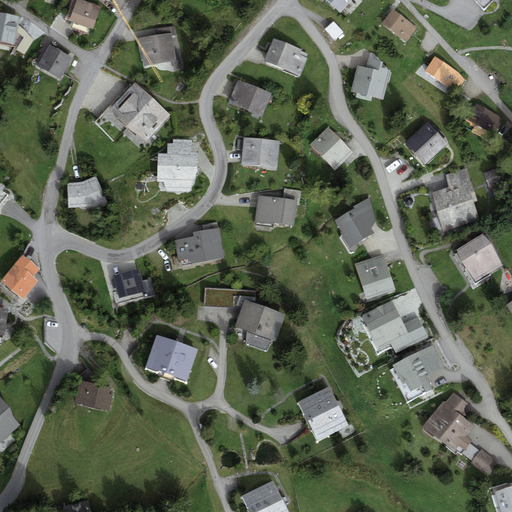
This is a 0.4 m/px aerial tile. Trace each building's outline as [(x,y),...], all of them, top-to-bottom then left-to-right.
[(100,7),(80,0),(76,0),(77,1),(74,0),(71,0),(65,19),(92,29),(100,7)] [(326,0),(340,13),(351,0),(326,0)] [(474,0),(483,9),(493,0),(474,0)] [(417,28),(392,9),(381,24),(406,42),(417,28)] [(0,40),(15,43),(19,18),(0,15),(0,40)] [(343,32),(333,21),(324,29),(334,40),(343,32)] [(158,35),(137,38),(139,52),(142,52),(144,66),(173,61),(177,61),(176,55),(173,36),(176,35),(175,26),(157,29),(158,35)] [(302,49),(273,38),(263,61),(300,76),(307,58),(306,58),(308,54),(301,51),(302,49)] [(36,67),(37,66),(60,79),(72,58),(49,45),(42,57),(38,54),(31,65),(36,67)] [(435,57),(424,71),(456,92),(465,80),(459,73),(435,57)] [(366,67),(356,65),(350,91),(383,99),(390,70),(381,68),(382,62),(368,58),(366,67)] [(271,93),(238,80),(228,103),(262,117),(268,103),(274,105),(277,97),(270,95),(271,93)] [(170,115),(134,84),(110,107),(126,126),(146,141),(170,115)] [(476,104),(467,120),(495,134),(504,118),(476,104)] [(404,143),(425,166),(448,144),(443,139),(444,137),(435,127),(433,128),(427,122),(404,143)] [(353,152),(327,127),(309,145),(335,170),(353,152)] [(277,171),(280,141),(244,138),(243,140),(238,140),(237,149),(243,150),(242,165),(261,167),(261,170),(277,171)] [(166,153),(158,153),(157,182),(163,182),(166,191),(189,192),(197,171),(197,152),(192,152),(192,140),(173,140),(173,143),(166,143),(166,153)] [(432,192),(444,230),(479,219),(474,203),(478,202),(467,168),(446,175),(449,187),(432,192)] [(495,170),(484,174),(489,188),(500,184),(495,170)] [(109,205),(96,176),(82,182),(67,183),(68,209),(90,206),(97,209),(109,205)] [(283,198),(258,195),(255,222),(255,225),(273,227),(273,224),(295,227),(297,206),(300,207),(302,191),(284,188),(283,198)] [(353,206),(354,209),(334,221),(342,231),(340,232),(350,249),(374,233),(371,229),(376,220),(370,198),(353,206)] [(194,237),(175,241),(179,260),(181,260),(182,267),(225,259),(220,227),(218,227),(217,222),(202,225),(203,231),(193,233),(194,237)] [(483,233),(456,250),(461,261),(475,282),(503,266),(491,243),(483,233)] [(384,254),(354,263),(367,301),(396,292),(384,254)] [(22,255),(0,281),(23,300),(39,281),(33,276),(39,269),(22,255)] [(139,269),(113,276),(118,294),(113,295),(116,307),(156,296),(151,278),(142,281),(139,269)] [(255,291),(205,288),(204,306),(234,308),(234,306),(237,306),(241,308),(244,299),(255,303),(256,297),(255,297),(255,291)] [(255,303),(244,299),(241,308),(235,326),(246,330),(246,346),(266,352),(273,340),(276,341),(285,314),(255,303)] [(392,301),(363,315),(379,349),(390,343),(395,354),(428,337),(418,316),(403,323),(392,301)] [(0,337),(2,338),(3,335),(5,335),(9,309),(2,308),(3,305),(0,304),(0,337)] [(198,349),(156,335),(145,369),(186,383),(198,349)] [(446,367),(434,343),(392,365),(394,368),(390,370),(407,403),(434,390),(427,377),(446,367)] [(111,387),(79,381),(75,403),(109,410),(113,391),(110,391),(111,387)] [(299,402),(319,441),(349,426),(329,387),(299,402)] [(442,402),(423,427),(460,455),(462,454),(469,444),(472,441),(466,436),(473,426),(459,414),(467,404),(453,393),(446,402),(442,402)] [(0,396),(0,446),(3,450),(14,440),(10,435),(20,425),(14,418),(9,406),(0,396)] [(472,461),(480,451),(469,444),(462,454),(472,461)] [(483,473),(494,460),(481,449),(480,451),(472,461),(470,463),(483,473)] [(288,511),(273,480),(242,496),(250,511),(288,511)] [(511,511),(511,486),(495,492),(501,511),(511,511)] [(63,507),(64,511),(91,511),(88,500),(63,507)]
